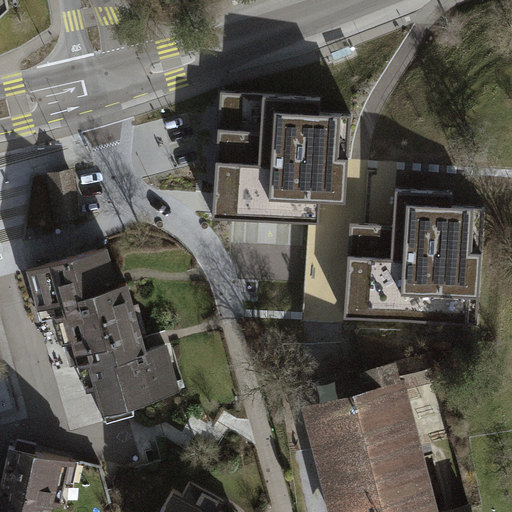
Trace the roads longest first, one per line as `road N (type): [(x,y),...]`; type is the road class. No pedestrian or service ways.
road 1 (residential): [(285,511),(216,272),(185,230),(118,193),(102,85)]
road 2 (secondary): [(102,85),(348,0)]
road 3 (track): [(321,511),(300,433),(315,324)]
road 4 (track): [(358,164),(376,99),(445,0)]
